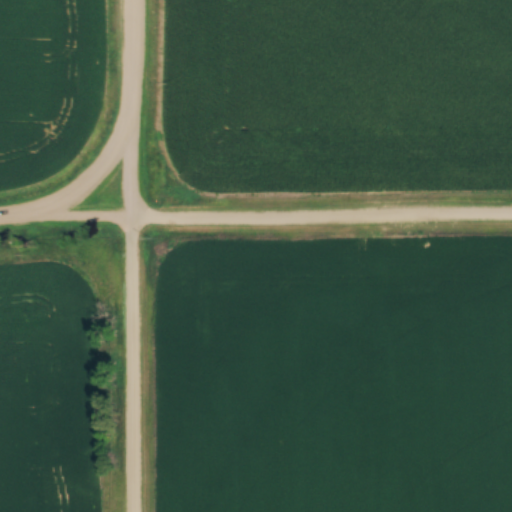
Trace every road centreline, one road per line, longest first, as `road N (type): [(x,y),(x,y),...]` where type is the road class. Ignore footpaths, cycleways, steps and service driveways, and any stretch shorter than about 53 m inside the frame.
road 1 (residential): [(511,222),(0,219)]
road 2 (residential): [(133,511),(133,0)]
road 3 (residential): [(30,219),(87,191),(120,151),(133,107)]
